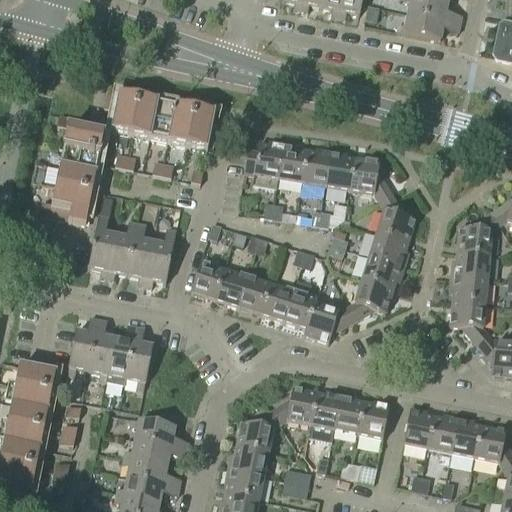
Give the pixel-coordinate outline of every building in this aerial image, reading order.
[(299,16),(301,0),(281,0),(280,5),(293,8),(291,14),(299,16)] [(319,13),(321,0),(301,0),(299,16),(306,17),(308,11),(319,13)] [(336,23),(341,0),(321,0),(319,13),(330,15),(329,22),(336,23)] [(341,0),(336,23),(344,25),(345,18),(358,21),(361,0),(341,0)] [(444,19),(446,8),(405,0),(402,0),(401,7),(408,9),(406,20),(458,30),(460,22),(444,19)] [(459,0),(464,1),(463,0),(405,0),(446,8),(447,0),(459,0)] [(458,30),(406,20),(403,33),(396,32),(395,38),(402,39),(402,40),(438,47),(441,35),(456,39),(458,30)] [(511,27),(504,26),(498,29),(492,59),(496,65),(511,68),(511,27)] [(117,102),(106,100),(105,107),(115,109),(117,102)] [(156,109),(117,101),(117,102),(115,109),(113,116),(109,138),(149,146),(156,109)] [(115,109),(105,107),(103,114),(113,116),(115,109)] [(168,149),(175,112),(156,109),(149,146),(168,149)] [(213,120),(175,112),(168,149),(205,157),(213,120)] [(57,134),(67,136),(69,124),(59,122),(57,134)] [(78,126),(69,124),(67,136),(76,138),(78,126)] [(88,128),(78,126),(76,138),(86,140),(86,139),(88,128)] [(76,138),(67,136),(63,154),(98,161),(102,142),(86,139),(86,140),(76,138)] [(275,196),(276,186),(282,150),(267,148),(266,151),(256,150),(255,158),(245,156),(242,181),(251,182),(250,192),(275,196)] [(300,190),(305,157),(296,156),(297,152),(282,150),(276,186),(300,190)] [(94,180),(98,161),(63,154),(59,173),(94,180)] [(324,194),(329,157),(315,155),(314,158),(305,157),(300,190),(324,194)] [(347,197),(352,164),(344,163),(344,159),(329,157),(324,194),(347,197)] [(122,176),(125,163),(116,161),(113,174),(122,176)] [(134,164),(125,163),(122,176),(132,178),(134,164)] [(377,168),(352,164),(347,197),(372,201),(376,209),(390,201),(379,182),(375,182),(377,168)] [(160,183),(162,170),(153,168),(151,181),(160,183)] [(172,172),(162,170),(160,183),(169,185),(172,172)] [(94,180),(59,173),(52,211),(61,213),(70,215),(68,226),(68,228),(84,231),(94,180)] [(192,176),(189,189),(199,191),(201,178),(192,176)] [(511,229),(511,198),(510,209),(506,208),(488,220),(497,233),(505,227),(511,229)] [(401,218),(390,201),(376,209),(381,217),(374,240),(405,250),(413,226),(400,221),(401,218)] [(100,204),(97,221),(106,223),(107,223),(110,206),(100,204)] [(52,211),(42,209),(40,220),(49,222),(52,211)] [(270,226),(272,211),(265,210),(263,225),(270,226)] [(61,213),(52,211),(49,222),(58,224),(61,213)] [(281,212),(272,211),(270,226),(279,228),(281,212)] [(70,215),(61,213),(58,224),(68,226),(70,215)] [(317,233),(319,218),(312,217),(310,232),(317,233)] [(328,219),(319,218),(317,233),(326,235),(328,219)] [(490,238),(497,233),(488,220),(472,231),(472,236),(457,234),(455,259),(488,263),(490,238)] [(106,284),(114,241),(103,239),(106,223),(97,221),(96,221),(87,273),(99,276),(97,282),(106,284)] [(125,281),(135,229),(127,227),(124,243),(114,241),(106,284),(113,285),(114,279),(125,281)] [(143,291),(151,248),(140,246),(143,230),(135,229),(125,281),(137,283),(135,290),(143,291)] [(210,231),(206,245),(215,248),(219,233),(210,231)] [(161,250),(151,248),(143,291),(151,293),(152,286),(164,288),(174,236),(164,234),(161,250)] [(402,258),(405,250),(374,240),(366,264),(401,275),(407,259),(402,258)] [(253,260),(257,245),(249,243),(244,257),(253,260)] [(331,243),(329,252),(342,256),(345,247),(331,243)] [(266,248),(257,245),(253,260),(261,262),(266,248)] [(340,263),(342,256),(329,252),(326,259),(340,263)] [(298,274),(302,259),(295,257),(290,271),(298,274)] [(311,262),(302,259),(298,274),(306,277),(311,262)] [(486,287),(488,263),(455,259),(454,268),(451,267),(449,283),(486,287)] [(397,289),(401,275),(366,264),(359,287),(390,297),(393,287),(397,289)] [(211,307),(221,276),(199,269),(188,300),(211,307)] [(235,315),(245,283),(221,276),(211,307),(235,315)] [(258,322),(268,291),(245,283),(235,315),(258,322)] [(483,311),(486,287),(449,283),(448,298),(451,299),(450,308),(483,311)] [(383,320),(390,297),(359,287),(351,310),(343,315),(350,329),(368,319),(369,316),(383,320)] [(312,311),(314,311),(315,306),(306,303),(309,293),(295,289),(292,298),(290,298),(280,329),(303,336),(304,337),(312,311)] [(280,329),(290,298),(268,291),(258,322),(280,329)] [(481,335),(483,311),(450,308),(448,332),(462,334),(462,337),(473,351),(486,341),(481,335)] [(350,329),(343,315),(337,319),(314,311),(312,311),(304,337),(303,336),(301,342),(326,350),(330,336),(334,337),(350,329)] [(86,376),(97,325),(89,323),(86,339),(74,336),(66,372),(67,372),(66,380),(72,381),(74,374),(86,376)] [(104,388),(113,344),(103,342),(106,327),(97,325),(86,376),(99,379),(97,386),(104,388)] [(124,384),(135,333),(127,331),(124,346),(113,344),(104,388),(111,389),(112,382),(124,384)] [(144,334),(135,333),(124,384),(136,387),(135,394),(142,395),(144,388),(152,352),(140,350),(144,334)] [(511,351),(493,350),(486,341),(473,351),(487,367),(490,368),(489,382),(511,383),(511,351)] [(55,369),(45,367),(43,377),(53,380),(55,369)] [(43,377),(17,372),(10,410),(46,418),(54,380),(53,380),(43,377)] [(306,432),(313,399),(291,395),(288,409),(285,408),(269,418),(278,432),(284,427),(306,432)] [(331,437),(339,401),(325,398),(324,401),(313,399),(306,432),(331,437)] [(354,441),(361,409),(353,407),(354,404),(339,401),(331,437),(354,441)] [(371,411),(361,409),(354,441),(379,446),(386,411),(371,408),(371,411)] [(38,455),(46,418),(10,410),(2,448),(38,455)] [(64,422),(78,425),(80,416),(66,413),(64,422)] [(424,455),(431,423),(423,421),(424,418),(409,415),(402,451),(424,455)] [(271,436),(278,432),(269,418),(253,428),(253,431),(239,429),(234,453),(267,460),(271,436)] [(449,460),(457,424),(442,421),(441,425),(431,423),(424,455),(449,460)] [(472,465),(479,433),(470,431),(471,427),(457,424),(449,460),(472,465)] [(135,434),(133,446),(185,456),(186,448),(171,445),(173,434),(137,426),(137,427),(130,425),(128,433),(135,434)] [(63,431),(61,441),(74,443),(76,434),(63,431)] [(504,438),(479,433),(472,465),(497,470),(501,476),(511,469),(511,464),(504,452),(501,451),(504,438)] [(72,453),(74,443),(61,441),(59,450),(72,453)] [(183,465),(185,456),(133,446),(130,458),(124,457),(122,463),(165,472),(167,462),(183,465)] [(38,455),(2,448),(0,456),(0,488),(7,490),(15,491),(13,503),(28,506),(38,455)] [(262,484),(267,460),(234,453),(232,463),(228,462),(225,477),(262,484)] [(163,483),(165,472),(122,463),(121,470),(128,471),(125,483),(177,495),(179,486),(163,483)] [(314,478),(322,480),(325,465),(316,463),(314,478)] [(345,485),(348,470),(341,468),(338,483),(345,485)] [(55,469),(53,478),(66,481),(68,471),(55,469)] [(511,469),(501,476),(505,482),(500,508),(511,510),(511,469)] [(357,472),(348,470),(345,485),(354,486),(357,472)] [(362,470),(360,482),(373,484),(375,472),(362,470)] [(284,475),(281,488),(306,493),(309,480),(284,475)] [(257,507),(262,484),(225,477),(222,491),(226,492),(224,500),(257,507)] [(64,491),(66,481),(53,478),(51,488),(64,491)] [(175,503),(177,495),(125,483),(123,495),(116,494),(115,500),(157,510),(159,500),(175,503)] [(416,498),(419,484),(411,483),(409,497),(416,498)] [(428,486),(419,484),(416,498),(425,500),(428,486)] [(304,504),(306,493),(281,488),(279,499),(304,504)] [(440,503),(449,505),(452,491),(443,489),(440,503)] [(15,491),(7,490),(4,501),(13,503),(15,491)] [(156,511),(157,510),(115,500),(113,507),(120,508),(119,511),(156,511)] [(255,511),(257,507),(224,500),(222,509),(219,508),(217,511),(255,511)]
